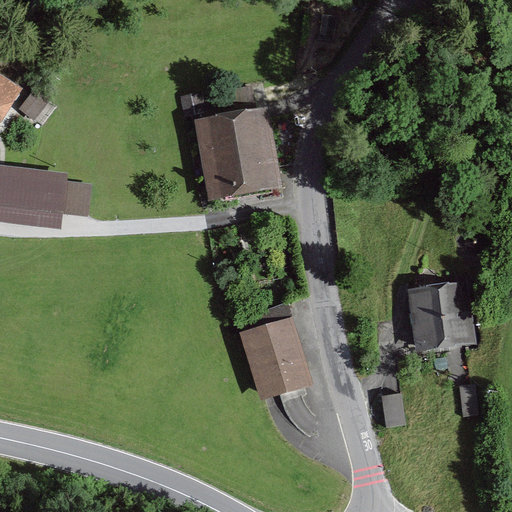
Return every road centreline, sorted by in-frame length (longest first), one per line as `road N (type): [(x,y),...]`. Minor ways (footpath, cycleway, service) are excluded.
road 1 (residential): [(391,0),(322,124),(315,171),(332,323),(370,478),(369,511)]
road 2 (secondary): [(0,438),(127,472),(218,511)]
road 3 (track): [(464,165),(419,242),(400,309)]
